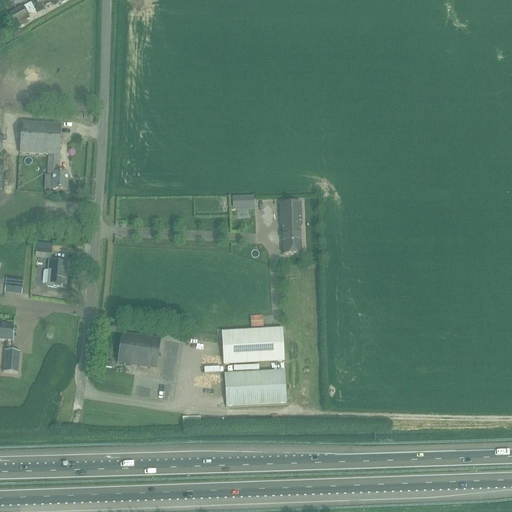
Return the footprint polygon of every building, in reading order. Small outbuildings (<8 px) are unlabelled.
[(29,0),(31,3),(23,8),(28,17),(37,12),(38,14),(61,0),(29,0)] [(29,18),(28,17),(23,8),(22,7),(7,15),(14,27),(29,18)] [(44,88),(43,104),(68,106),(69,90),(44,88)] [(67,191),(67,180),(68,174),(58,173),(61,125),(21,123),(19,154),(49,156),(47,175),(53,176),(52,190),(67,191)] [(247,207),(247,192),(224,192),(224,207),(247,207)] [(302,226),(301,204),(280,205),(280,227),(282,227),(283,256),(301,255),(300,226),(302,226)] [(50,260),(51,253),(51,251),(36,250),(35,258),(50,260)] [(66,276),(68,276),(70,264),(50,262),(49,272),(46,272),(44,273),(43,283),(45,285),(47,285),(47,287),(65,289),(66,276)] [(0,273),(0,288),(13,289),(14,274),(0,273)] [(244,311),(244,323),(257,323),(257,311),(244,311)] [(0,341),(11,342),(13,342),(15,327),(14,327),(14,328),(0,326),(0,341)] [(284,362),(282,330),(222,333),(223,365),(284,362)] [(161,340),(121,334),(117,364),(157,370),(161,340)] [(20,353),(10,352),(5,352),(4,373),(3,373),(3,374),(18,375),(18,374),(19,353),(20,353)] [(224,375),(226,407),(286,404),(284,372),(224,375)]
